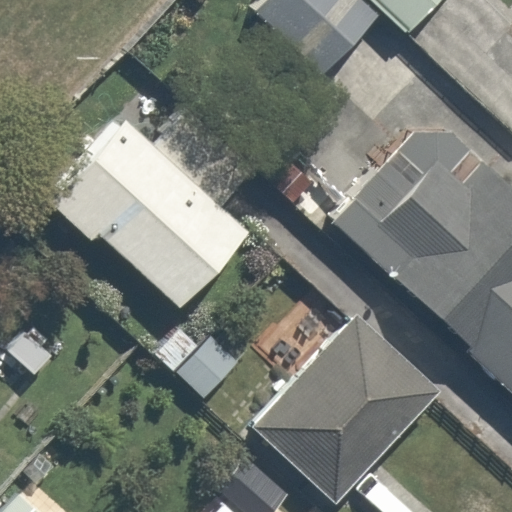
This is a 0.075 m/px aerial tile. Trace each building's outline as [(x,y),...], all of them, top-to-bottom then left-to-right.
[(371,8),(361,0),(248,0),(241,8),(312,73),(371,8)] [(363,0),(395,28),(419,0),(363,0)] [(185,151),(152,119),(136,136),(114,115),(33,201),(74,240),(85,229),(169,308),(239,233),(170,168),(185,151)] [(511,180),(483,152),(474,162),(432,121),(407,119),(320,210),(511,393),(511,180)] [(429,377),(341,302),(241,419),(329,494),(429,377)] [(56,511),(45,502),(35,511),(56,511)]
